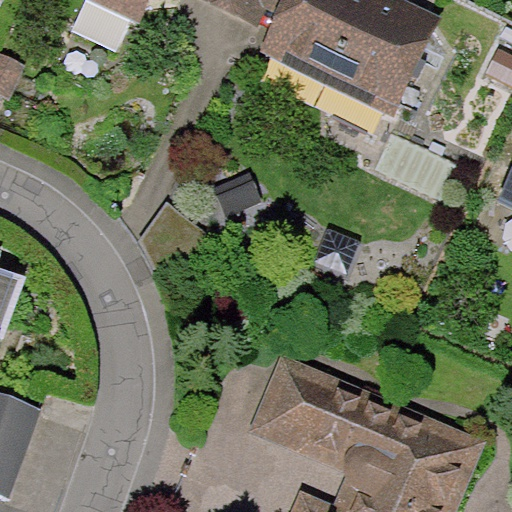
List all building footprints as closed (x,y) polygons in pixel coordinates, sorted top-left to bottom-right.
[(146,0),(69,0),(132,28),(146,0)] [(198,0),(276,32),(259,67),(392,129),(438,28),(375,0),(198,0)] [(511,53),(503,49),(490,76),(511,86),(511,53)] [(25,72),(0,59),(0,102),(9,108),(25,72)] [(511,180),(495,215),(511,222),(511,180)] [(167,212),(136,250),(152,280),(201,254),(199,238),(167,212)] [(0,347),(18,297),(0,290),(0,347)] [(449,511),(475,456),(285,370),(255,436),(336,472),(335,481),(337,490),(343,495),(335,511),(333,511),(297,496),(289,511),(449,511)] [(37,417),(0,403),(0,504),(5,506),(37,417)]
